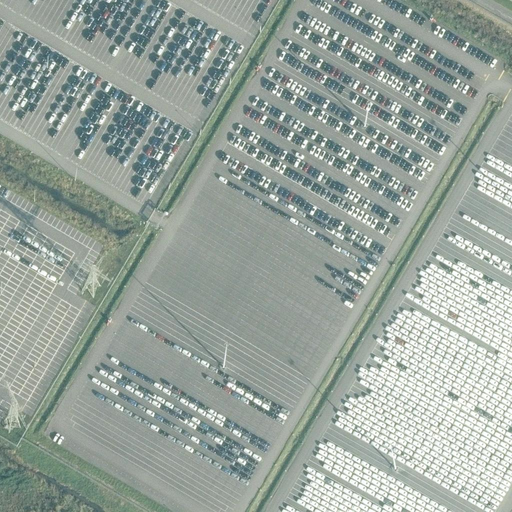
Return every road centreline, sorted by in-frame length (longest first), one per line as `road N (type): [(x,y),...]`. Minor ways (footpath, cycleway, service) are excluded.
road 1 (unclassified): [(307,0),(54,430),(198,511)]
road 2 (unclassified): [(511,96),(269,511)]
road 3 (unclassified): [(511,86),(362,0)]
road 4 (unknown): [(0,205),(74,249),(60,293)]
